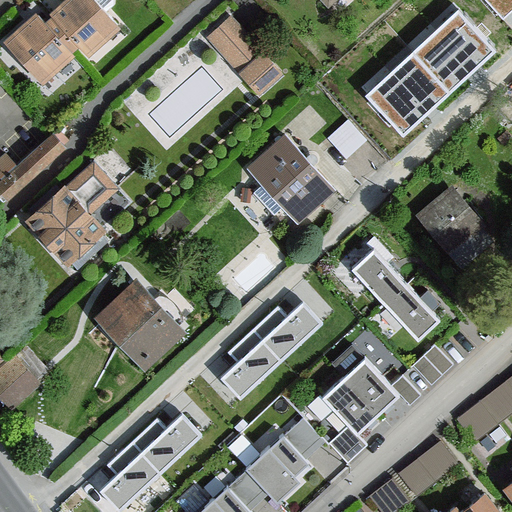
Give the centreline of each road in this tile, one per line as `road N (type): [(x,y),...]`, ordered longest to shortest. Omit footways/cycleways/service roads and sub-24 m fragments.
road 1 (residential): [(36,511),(511,71)]
road 2 (residential): [(0,220),(83,142),(106,94),(209,0)]
road 3 (residential): [(320,511),(511,337)]
